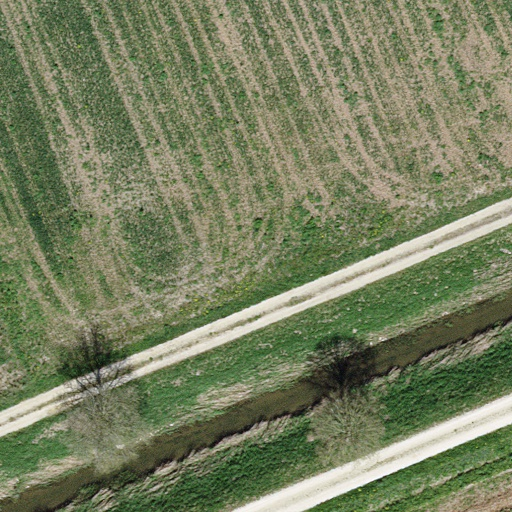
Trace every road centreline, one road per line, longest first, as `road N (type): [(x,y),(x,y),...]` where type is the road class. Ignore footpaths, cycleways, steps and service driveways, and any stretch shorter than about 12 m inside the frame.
road 1 (track): [(0,428),(511,216)]
road 2 (track): [(511,400),(241,511)]
